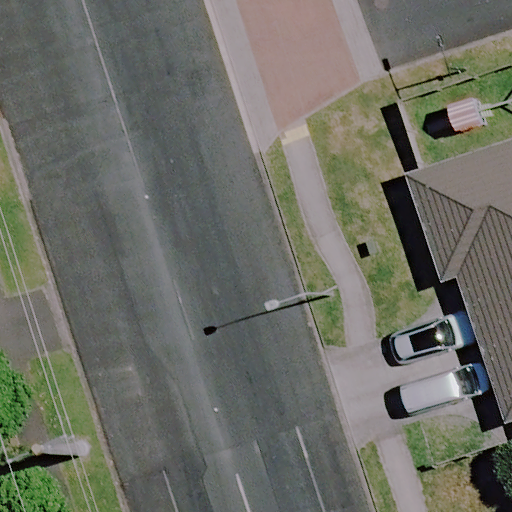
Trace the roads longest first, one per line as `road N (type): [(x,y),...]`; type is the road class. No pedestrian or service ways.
road 1 (residential): [(250,511),(115,89)]
road 2 (residential): [(400,0),(115,89)]
